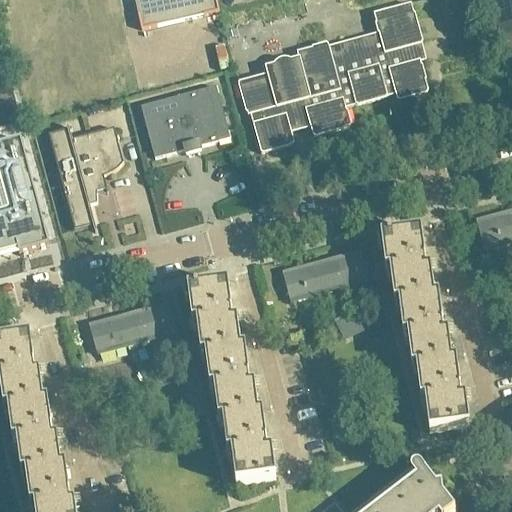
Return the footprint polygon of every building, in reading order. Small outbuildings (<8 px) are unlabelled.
[(47,0),(62,48),(45,53),(57,94),(73,89),(81,118),(113,109),(80,0),(47,0)] [(219,14),(215,0),(133,0),(141,32),(219,14)] [(511,0),(493,0),(502,47),(508,46),(510,59),(511,58),(511,0)] [(421,45),(411,6),(373,16),(379,35),(328,48),(328,46),(296,54),(298,60),(290,62),(287,61),(284,61),(281,61),(278,62),(276,64),(274,67),(265,69),(267,76),(238,84),(247,117),(250,117),(261,155),(294,146),(289,128),(309,123),(313,138),(350,128),(345,110),(395,96),(397,102),(428,93),(415,47),(421,45)] [(230,141),(216,89),(140,109),(154,161),(184,153),(185,159),(189,158),(198,155),(202,154),(201,149),(230,141)] [(0,130),(21,125),(12,91),(0,93),(0,130)] [(108,195),(103,179),(106,178),(107,177),(108,177),(110,176),(111,176),(112,175),(113,174),(114,173),(117,172),(118,171),(119,170),(120,169),(121,168),(122,167),(122,166),(123,165),(118,145),(114,130),(84,138),(85,138),(72,142),(68,128),(66,128),(67,132),(63,133),(49,136),(75,232),(89,228),(93,227),(95,234),(96,234),(89,208),(97,205),(97,194),(102,193),(106,192),(107,196),(108,195)] [(21,141),(0,146),(0,257),(18,252),(19,256),(49,248),(21,141)] [(511,245),(511,212),(502,215),(498,216),(476,222),(485,253),(511,245)] [(434,298),(430,271),(426,271),(426,269),(421,233),(381,239),(385,273),(390,272),(390,274),(394,305),(398,305),(398,304),(434,299),(434,298)] [(368,284),(360,254),(321,264),(330,294),(368,284)] [(330,294),(321,264),(308,268),(304,269),(283,274),(291,305),(330,294)] [(240,351),(237,323),(236,323),(232,323),(232,321),(231,314),(227,286),(187,291),(192,325),(196,324),(196,326),(201,357),(205,357),(205,356),(241,351),(240,351)] [(443,334),(438,298),(434,298),(434,299),(398,304),(398,305),(403,337),(407,337),(407,339),(412,370),(416,369),(451,364),(451,363),(448,335),(443,336),(443,334)] [(175,336),(167,306),(128,316),(136,347),(175,336)] [(343,319),(353,339),(363,335),(358,326),(353,314),(343,319)] [(136,347),(128,316),(115,320),(111,321),(89,327),(97,357),(136,347)] [(343,344),(353,339),(343,319),(333,324),(338,335),(343,344)] [(43,403),(39,376),(38,376),(35,376),(35,374),(34,366),(30,341),(30,339),(29,339),(0,342),(0,387),(3,411),(7,410),(7,409),(43,404),(43,403)] [(249,379),(245,350),(240,351),(241,351),(205,356),(205,357),(209,390),(214,389),(214,391),(218,422),(222,421),(258,416),(258,415),(254,387),(253,388),(250,388),(250,386),(249,379)] [(469,429),(465,400),(461,401),(461,399),(456,363),(451,363),(451,364),(416,369),(420,402),(425,402),(425,403),(429,435),(457,431),(469,429)] [(166,377),(160,366),(141,375),(147,387),(152,395),(158,393),(171,386),(166,377)] [(61,468),(57,440),(56,441),(52,441),(52,439),(51,431),(48,406),(47,403),(43,403),(43,404),(7,409),(7,410),(8,413),(12,443),(16,442),(16,444),(21,475),(25,475),(25,474),(61,469),(61,468)] [(276,481),(272,452),(271,452),(267,453),(267,451),(266,444),(262,415),(258,415),(258,416),(222,421),(227,454),(231,454),(231,455),(236,487),(274,482),(276,481)] [(454,511),(455,511),(443,496),(442,486),(436,487),(421,468),(421,467),(420,467),(419,467),(419,466),(418,466),(417,466),(416,466),(415,466),(414,466),(414,467),(413,467),(412,467),(412,468),(412,469),(411,469),(411,470),(411,471),(411,472),(411,473),(411,474),(411,475),(412,475),(412,476),(415,480),(408,486),(409,488),(405,491),(400,494),(399,493),(382,505),(373,511),(339,511),(334,505),(325,511),(454,511)] [(75,511),(74,505),(73,505),(70,506),(70,504),(69,497),(65,471),(65,468),(64,468),(61,468),(61,469),(25,474),(25,475),(30,507),(34,507),(34,509),(34,511),(75,511)]
